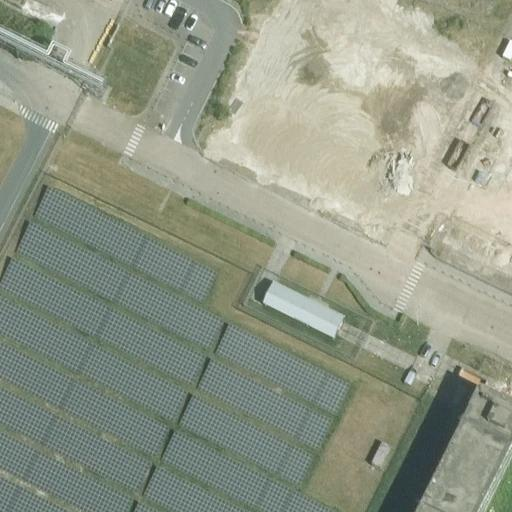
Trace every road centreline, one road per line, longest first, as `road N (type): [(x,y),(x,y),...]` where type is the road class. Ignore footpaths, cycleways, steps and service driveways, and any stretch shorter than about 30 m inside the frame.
road 1 (unclassified): [(511,324),(0,68)]
road 2 (unknown): [(397,266),(511,27)]
road 3 (unknown): [(165,151),(222,20),(207,0)]
